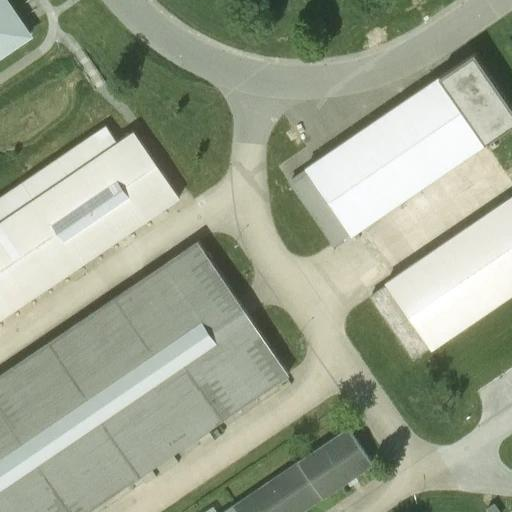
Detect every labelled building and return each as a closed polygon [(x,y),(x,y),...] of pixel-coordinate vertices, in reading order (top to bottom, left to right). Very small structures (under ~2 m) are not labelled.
[(0,0),(0,59),(29,39),(1,0),(0,0)] [(485,143),(440,78),(306,168),(307,170),(291,181),(334,244),(350,233),(351,234),(485,143)] [(0,318),(179,197),(134,131),(118,142),(107,126),(24,183),(35,198),(0,222),(0,318)] [(511,294),(511,197),(386,284),(387,286),(371,297),(413,359),(429,348),(431,350),(511,294)] [(86,511),(289,375),(197,243),(0,377),(0,511),(86,511)] [(301,511),(372,464),(349,430),(228,511),(301,511)]
